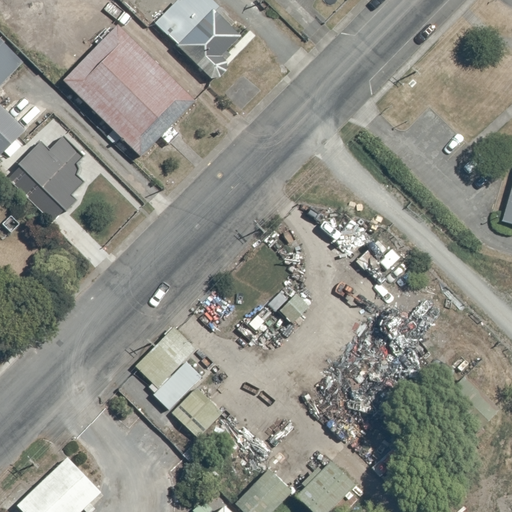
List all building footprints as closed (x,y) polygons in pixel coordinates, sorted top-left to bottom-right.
[(232,22),(209,0),(147,0),(134,14),(189,66),(232,22)] [(175,83),(96,8),(45,61),(124,136),(175,83)] [(0,85),(24,61),(0,37),(0,85)] [(0,153),(44,110),(15,100),(6,110),(0,103),(0,153)] [(511,102),(509,101),(483,205),(511,212),(511,102)] [(83,166),(50,134),(14,170),(63,218),(73,207),(68,202),(81,189),(71,178),(83,166)] [(196,348),(175,327),(136,365),(157,387),(196,348)] [(202,377),(186,361),(153,394),(168,410),(202,377)] [(498,411),(466,375),(444,395),(477,431),(498,411)] [(224,411),(198,386),(171,414),(197,439),(224,411)] [(43,511),(81,473),(48,441),(0,490),(0,492),(20,511),(43,511)] [(327,511),(356,484),(330,457),(295,492),(314,511),(327,511)] [(270,511),(293,492),(270,468),(236,500),(247,511),(270,511)] [(173,511),(227,511),(200,485),(173,511)]
